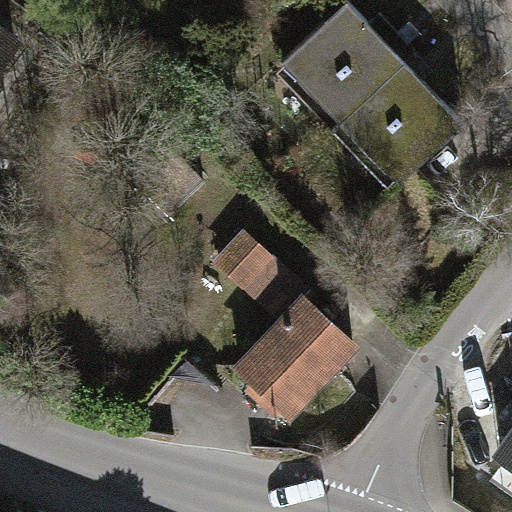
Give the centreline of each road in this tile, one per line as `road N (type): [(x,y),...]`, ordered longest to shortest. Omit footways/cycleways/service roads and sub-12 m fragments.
road 1 (secondary): [(0,421),(275,511)]
road 2 (residential): [(511,294),(423,395),(362,511)]
